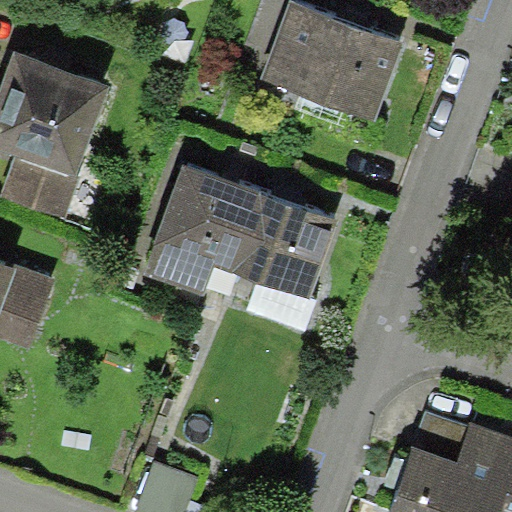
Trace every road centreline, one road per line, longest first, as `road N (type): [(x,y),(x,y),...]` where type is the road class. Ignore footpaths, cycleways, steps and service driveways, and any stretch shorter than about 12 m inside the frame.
road 1 (residential): [(480,0),(370,314)]
road 2 (residential): [(370,314),(302,511)]
road 3 (residential): [(511,362),(370,314)]
